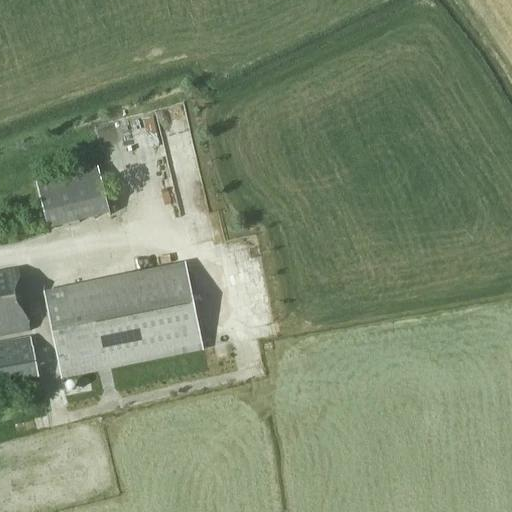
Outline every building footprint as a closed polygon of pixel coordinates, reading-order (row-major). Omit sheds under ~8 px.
[(145,116),(133,119),(141,148),(153,145),(145,116)] [(48,232),(109,215),(96,168),(35,184),(48,232)] [(185,265),(44,294),(61,382),(203,353),(185,265)] [(0,337),(29,332),(18,270),(0,273),(0,337)] [(30,339),(0,344),(0,386),(38,379),(30,339)]
